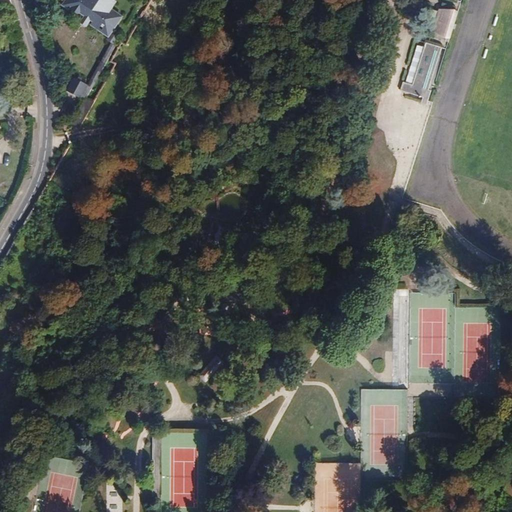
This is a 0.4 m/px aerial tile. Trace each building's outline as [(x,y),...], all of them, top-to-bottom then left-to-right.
[(114,0),(66,0),(65,1),(72,6),(83,14),(85,12),(96,19),(94,21),(110,32),(115,26),(110,22),(114,16),(107,11),(114,0)] [(116,1),(114,0),(107,11),(114,16),(110,22),(115,26),(122,16),(111,9),(116,1)] [(72,6),(65,1),(63,5),(69,10),(72,6)] [(457,13),(432,9),(426,28),(449,37),(457,13)] [(96,19),(85,12),(83,14),(84,16),(80,22),(86,26),(90,19),(94,22),(94,21),(96,19)] [(110,32),(94,21),(94,22),(92,25),(108,36),(110,32)] [(120,39),(110,32),(108,36),(105,39),(112,44),(89,86),(87,85),(80,98),(85,101),(120,39)] [(429,89),(441,51),(443,47),(425,42),(412,84),(403,81),(400,91),(422,98),(420,103),(427,105),(432,90),(429,89)] [(87,85),(74,78),(67,92),(80,98),(87,85)] [(511,473),(501,492),(511,501),(511,498),(511,473)]
